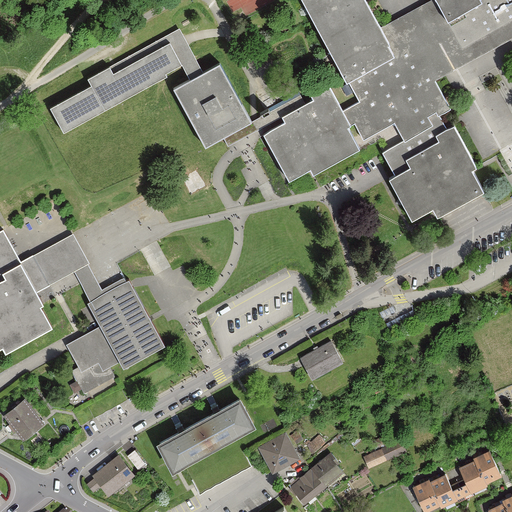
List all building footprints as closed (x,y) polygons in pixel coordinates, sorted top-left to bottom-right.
[(429,69),(414,41),(395,51),(382,27),(366,0),(302,0),(312,18),(346,82),(348,81),(360,100),(343,109),(334,92),(329,82),(310,92),(313,98),(282,114),(285,119),(271,127),(263,131),(289,179),(310,167),(313,173),(359,147),(356,140),(347,124),(354,121),(362,138),(392,122),(402,140),(382,150),(395,175),(389,178),(412,219),(433,207),(437,215),(484,189),(475,170),(473,168),(477,166),(454,123),(447,128),(439,114),(450,108),(435,81),(429,69)] [(511,21),(462,48),(436,0),(431,0),(382,27),(395,51),(414,41),(435,81),(511,40),(511,21)] [(511,0),(436,0),(462,48),(476,40),(511,21),(511,0)] [(181,65),(189,79),(196,76),(203,72),(179,29),(109,67),(113,75),(170,44),(181,65)] [(92,87),(51,109),(64,132),(165,77),(163,74),(181,65),(170,44),(113,75),(111,71),(109,67),(88,79),(92,87)] [(189,79),(173,88),(206,147),(223,138),(229,135),(252,122),(220,62),(203,72),(196,76),(189,79)] [(36,292),(89,263),(73,234),(21,262),(3,230),(0,231),(0,351),(2,351),(5,356),(53,330),(41,308),(44,307),(36,292)] [(83,391),(112,375),(108,366),(119,360),(122,366),(165,344),(134,286),(105,302),(115,321),(93,332),(104,353),(72,370),(83,391)] [(329,340),(300,356),(312,378),(341,363),(329,340)] [(369,385),(363,388),(364,391),(371,388),(372,390),(386,382),(382,375),(368,383),(369,385)] [(120,387),(74,412),(80,424),(127,400),(120,387)] [(25,396),(3,414),(12,426),(23,439),(45,422),(25,396)] [(161,440),(157,442),(172,470),(255,425),(240,397),(161,440)] [(393,433),(369,445),(371,449),(395,438),(393,433)] [(271,439),(258,447),(272,471),(298,457),(285,434),(272,442),(271,439)] [(320,434),(306,445),(311,451),(325,441),(320,434)] [(351,440),(353,444),(361,439),(358,435),(351,440)] [(403,441),(365,457),(369,466),(407,449),(403,441)] [(473,456),(474,458),(485,482),(503,474),(490,448),(484,451),(482,447),(477,450),(478,453),(473,456)] [(290,484),(305,502),(343,471),(335,461),(336,460),(328,450),(308,466),(310,468),(290,484)] [(116,452),(92,474),(108,492),(132,471),(116,452)] [(469,461),(468,458),(463,460),(464,463),(459,465),(466,480),(459,484),(465,496),(472,493),(471,489),(485,482),(474,458),(469,461)] [(436,477),(430,479),(442,504),(455,497),(456,500),(465,496),(459,484),(453,486),(447,472),(442,474),(441,471),(435,473),(436,477)] [(418,482),(413,484),(426,511),(442,504),(430,479),(429,477),(424,479),(422,476),(417,479),(418,482)] [(502,497),(504,500),(509,511),(511,511),(511,491),(511,490),(507,492),(508,495),(502,497)] [(493,505),(487,507),(489,511),(509,511),(504,500),(499,502),(497,499),(492,502),(493,505)]
